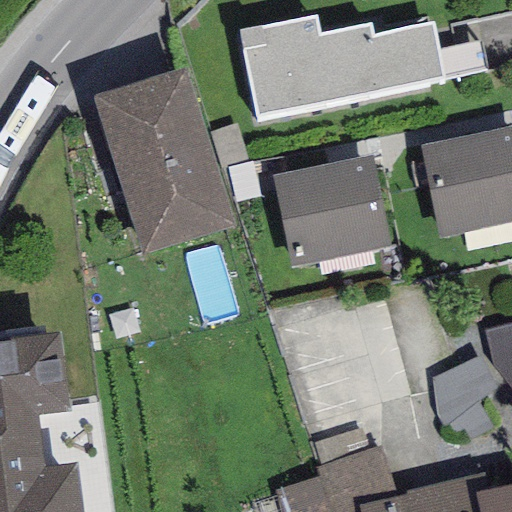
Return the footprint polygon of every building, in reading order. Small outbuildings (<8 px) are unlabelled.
[(316,21),(237,37),(255,125),(443,87),(431,28),(373,40),(371,29),(320,39),(316,21)] [(185,76),(93,106),(142,261),(234,231),(185,76)] [(511,131),(419,151),(438,244),(511,229),(511,131)] [(270,181),(288,272),(389,252),(371,161),(270,181)] [(398,502),(358,510),(358,511),(511,511),(511,326),(485,333),(501,397),(511,394),(511,493),(479,501),(474,481),(404,496),(406,501),(398,502)] [(59,341),(0,348),(0,511),(80,511),(75,473),(45,477),(38,424),(69,420),(59,341)] [(312,444),(319,469),(368,453),(360,429),(312,444)] [(368,453),(319,469),(322,479),(331,511),(358,511),(358,510),(398,502),(381,449),(368,453)] [(331,511),(322,479),(272,493),(274,498),(251,505),(253,511),(331,511)]
